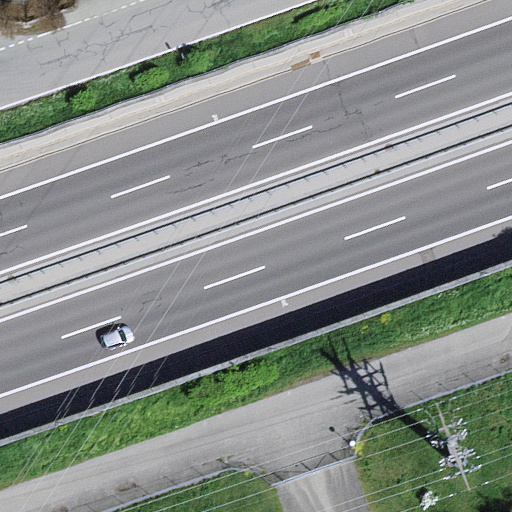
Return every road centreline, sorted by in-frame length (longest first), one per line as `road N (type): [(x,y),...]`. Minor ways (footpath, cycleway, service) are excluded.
road 1 (motorway): [(511,56),(0,235)]
road 2 (track): [(0,508),(511,330)]
road 3 (motorway): [(0,361),(511,183)]
road 4 (tertiary): [(224,0),(0,73)]
